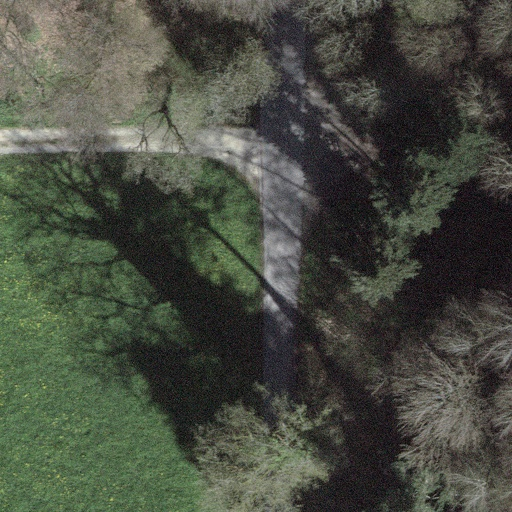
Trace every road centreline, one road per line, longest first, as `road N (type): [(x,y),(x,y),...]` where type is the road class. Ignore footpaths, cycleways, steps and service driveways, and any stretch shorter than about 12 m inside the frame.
road 1 (track): [(0,135),(251,138),(333,124),(390,102),(447,56),(472,0)]
road 2 (unclassified): [(259,511),(250,400),(251,138),(268,0)]
